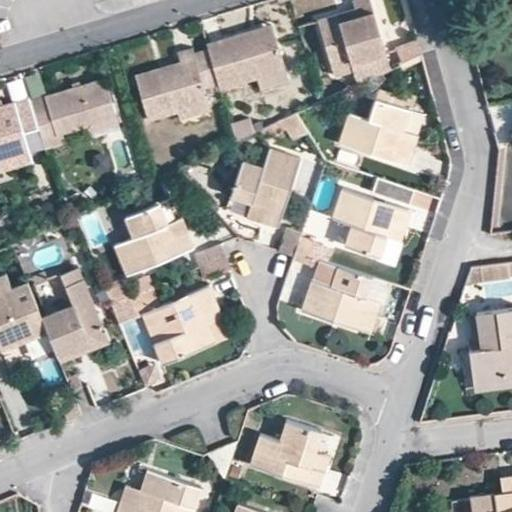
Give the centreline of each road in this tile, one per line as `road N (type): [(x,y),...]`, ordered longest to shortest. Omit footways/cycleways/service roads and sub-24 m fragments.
road 1 (residential): [(447,254),(472,137),(433,0)]
road 2 (residential): [(274,362),(59,449)]
road 3 (residential): [(200,0),(0,62)]
road 4 (residential): [(395,403),(447,254)]
road 5 (residential): [(511,428),(380,446)]
road 6 (residential): [(395,403),(274,362)]
